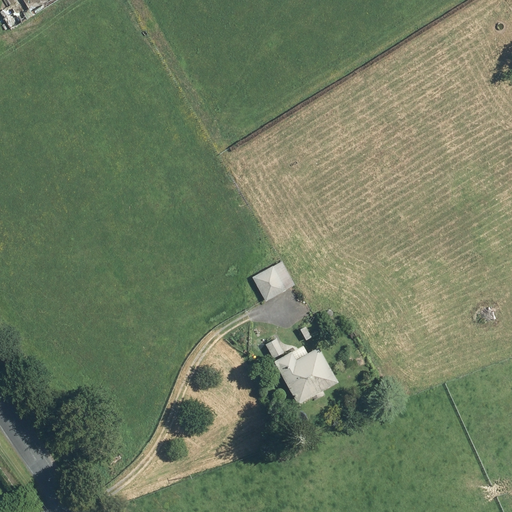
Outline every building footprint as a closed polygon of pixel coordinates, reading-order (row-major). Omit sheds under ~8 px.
[(6,0),(11,6),(0,13),(0,17),(4,23),(6,21),(12,30),(35,15),(32,12),(41,6),(36,0),(6,0)] [(283,260),(254,277),(267,300),(296,284),(283,260)] [(300,307),(285,315),(290,325),(305,316),(300,307)] [(312,323),(301,329),(308,340),(319,333),(312,323)] [(277,337),(265,343),(273,357),(284,351),(277,337)] [(304,345),(275,360),(298,405),(339,384),(321,348),(309,354),(304,345)]
